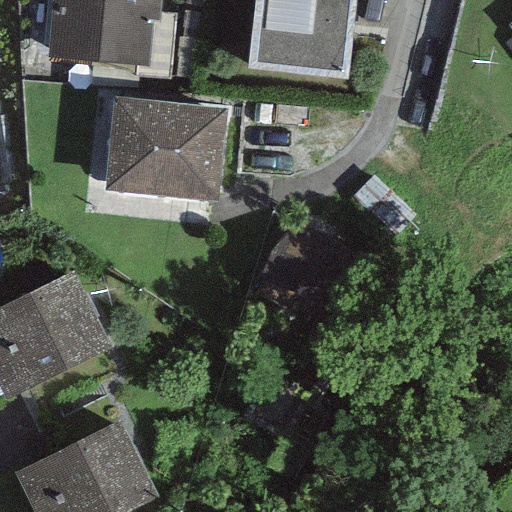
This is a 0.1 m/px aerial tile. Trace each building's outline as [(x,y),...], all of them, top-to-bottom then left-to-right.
[(159,0),(53,0),(47,63),(146,73),(151,27),(157,27),(159,0)] [(352,0),(254,0),(247,79),(344,89),(352,0)] [(225,117),(112,106),(103,199),(217,210),(225,117)] [(286,203),(252,287),(316,312),(304,342),(350,360),(378,290),(395,297),(412,253),(286,203)] [(72,262),(0,297),(0,376),(5,387),(108,335),(72,262)] [(118,409),(14,459),(39,511),(105,511),(156,488),(118,409)]
